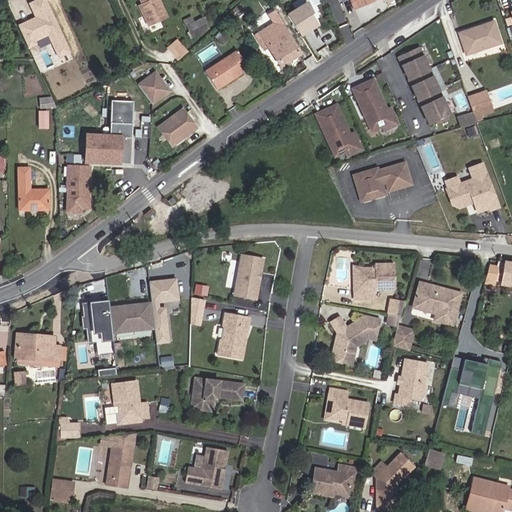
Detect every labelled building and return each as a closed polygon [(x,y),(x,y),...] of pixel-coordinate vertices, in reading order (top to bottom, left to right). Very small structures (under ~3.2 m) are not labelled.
[(60,6),(57,0),(48,0),(53,9),(60,6)] [(167,17),(159,0),(140,0),(142,5),(139,6),(148,26),(167,17)] [(300,54),(290,37),(288,34),(297,29),(298,32),(299,33),(317,22),(303,0),(302,0),(285,11),(288,15),(275,23),(277,25),(262,36),(282,66),(300,54)] [(349,0),(353,10),(375,1),(376,0),(349,0)] [(199,33),(194,23),(191,17),(182,22),(191,38),(199,33)] [(208,29),(203,18),(194,23),(199,33),(208,29)] [(501,43),(494,22),(459,33),(464,49),(481,43),(483,49),(501,43)] [(290,37),(298,32),(297,29),(288,34),(290,37)] [(230,38),(225,32),(217,39),(223,45),(230,38)] [(178,39),(167,49),(179,62),(190,53),(178,39)] [(483,49),(481,43),(464,49),(466,55),(483,49)] [(450,114),(419,48),(398,58),(429,124),(450,114)] [(217,89),(242,73),(241,71),(247,67),(237,52),(205,72),(217,89)] [(169,92),(155,73),(138,86),(151,104),(169,92)] [(372,132),(383,127),(392,122),(387,110),(373,80),(352,89),(372,132)] [(493,112),(486,91),(477,94),(484,115),(493,112)] [(484,115),(477,94),(468,97),(477,121),(482,119),(481,116),(484,115)] [(40,109),(57,108),(51,97),(39,98),(40,109)] [(130,164),(133,102),(112,101),(111,136),(86,135),(85,162),(130,164)] [(335,156),(345,152),(355,147),(349,135),(336,106),(316,115),(335,156)] [(398,124),(391,108),(387,110),(392,122),(383,127),(384,130),(398,124)] [(178,141),(195,129),(182,110),(158,128),(171,147),(174,144),(175,141),(177,139),(178,141)] [(48,128),(48,112),(39,112),(39,128),(48,128)] [(476,123),(473,113),(459,118),(462,128),(476,123)] [(361,149),(353,134),(349,135),(355,147),(345,152),(347,156),(361,149)] [(82,155),(67,155),(66,163),(82,164),(82,155)] [(385,195),(382,184),(386,182),(389,191),(411,185),(405,163),(378,171),(377,169),(354,176),(361,202),(385,195)] [(498,208),(494,195),(482,164),(469,169),(473,179),(460,184),(448,189),(446,189),(452,205),(459,208),(474,203),(477,213),(489,208),(490,210),(498,208)] [(92,167),(68,166),(66,215),(83,216),(83,210),(90,211),(92,167)] [(35,193),(33,169),(20,169),(21,212),(50,212),(49,192),(35,193)] [(448,189),(460,184),(457,178),(445,182),(448,189)] [(256,299),(263,260),(241,256),(234,295),(256,299)] [(511,283),(511,263),(505,262),(501,281),(511,283)] [(394,290),(394,263),(376,264),(376,268),(364,268),(356,277),(356,289),(354,290),(354,300),(375,300),(374,290),(394,290)] [(356,277),(364,268),(353,266),(354,290),(356,289),(356,277)] [(493,281),(495,271),(488,270),(486,280),(493,281)] [(181,302),(178,279),(151,282),(153,303),(156,331),(158,346),(171,344),(167,308),(161,308),(160,304),(181,302)] [(452,325),(461,294),(419,283),(414,304),(437,310),(436,314),(434,320),(452,325)] [(206,296),(208,287),(196,285),(195,293),(206,296)] [(202,311),(205,300),(190,298),(190,308),(202,311)] [(399,316),(403,301),(390,299),(387,314),(399,316)] [(114,335),(111,308),(110,302),(83,305),(85,317),(83,317),(84,331),(87,330),(89,345),(97,345),(98,356),(116,354),(114,335)] [(156,331),(153,303),(111,308),(114,335),(156,331)] [(437,310),(414,304),(413,308),(436,314),(437,310)] [(242,360),(250,318),(225,314),(222,326),(224,328),(222,339),(220,340),(217,355),(242,360)] [(356,346),(368,339),(375,340),(379,320),(365,317),(346,328),(339,318),(331,323),(337,333),(331,360),(348,363),(351,349),(356,346)] [(408,351),(412,333),(396,329),(391,346),(408,351)] [(58,361),(60,347),(55,346),(56,341),(18,338),(16,360),(18,360),(17,365),(49,367),(49,360),(58,361)] [(65,361),(66,347),(60,347),(58,361),(65,361)] [(452,368),(443,405),(448,406),(451,392),(457,393),(459,385),(482,390),(472,434),(486,437),(503,362),(488,358),(486,363),(465,358),(462,370),(452,368)] [(58,368),(58,361),(49,360),(49,367),(58,368)] [(424,387),(423,385),(427,364),(404,360),(401,378),(400,384),(398,396),(395,395),(394,403),(407,405),(409,398),(420,400),(421,396),(423,395),(424,387)] [(24,384),(24,373),(15,374),(16,385),(24,384)] [(242,400),(244,384),(195,378),(194,388),(197,388),(194,409),(212,412),(213,401),(212,399),(216,395),(218,397),(242,400)] [(149,418),(147,403),(139,403),(137,381),(111,384),(114,408),(118,408),(119,416),(125,421),(130,420),(149,418)] [(364,428),(369,404),(346,400),(348,392),(330,389),(328,397),(331,397),(329,410),(335,419),(342,420),(347,421),(346,425),(364,428)] [(335,419),(329,410),(331,397),(328,397),(324,420),(335,419)] [(429,414),(431,406),(422,405),(421,412),(429,414)] [(125,421),(119,416),(118,408),(114,408),(104,410),(106,425),(117,424),(116,425),(130,423),(130,420),(125,421)] [(79,438),(79,423),(70,424),(60,424),(60,438),(79,438)] [(131,463),(135,433),(102,437),(100,445),(111,447),(106,486),(127,489),(130,470),(128,468),(129,465),(131,463)] [(220,490),(227,452),(206,448),(204,457),(202,470),(194,469),(187,467),(185,482),(199,485),(199,486),(220,490)] [(439,469),(443,454),(429,450),(424,465),(439,469)] [(396,500),(396,486),(414,467),(400,453),(386,468),(381,463),(371,473),(379,480),(379,483),(377,485),(377,500),(396,500)] [(202,470),(204,457),(197,456),(194,469),(202,470)] [(350,489),(352,476),(355,477),(357,469),(339,465),(337,473),(315,469),(310,493),(329,497),(329,493),(334,494),(341,495),(350,489)] [(352,476),(350,489),(341,495),(351,500),(355,477),(352,476)] [(511,510),(511,492),(507,491),(500,489),(500,493),(496,492),(498,485),(474,478),(466,509),(477,511),(502,511),(503,508),(511,510)] [(157,490),(158,481),(148,479),(146,489),(157,490)] [(72,491),(73,483),(53,480),(52,488),(72,491)] [(507,491),(508,487),(498,485),(496,492),(500,493),(500,489),(507,491)] [(71,500),(72,491),(52,488),(51,497),(71,500)]
